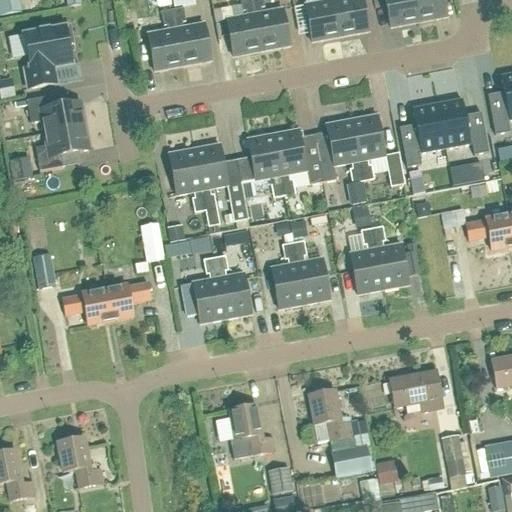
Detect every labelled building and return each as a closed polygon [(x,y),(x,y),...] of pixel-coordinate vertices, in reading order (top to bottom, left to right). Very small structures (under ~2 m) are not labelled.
[(0,0),(0,18),(19,15),(15,0),(0,0)] [(65,0),(67,9),(79,7),(78,0),(65,0)] [(168,0),(154,0),(157,10),(170,7),(168,0)] [(193,7),(191,0),(171,0),(173,10),(193,7)] [(260,55),(249,0),(238,0),(241,14),(244,13),(245,19),(225,23),(232,60),(260,55)] [(261,0),(249,0),(260,55),(288,49),(281,12),(261,16),(260,11),(263,10),(261,0)] [(304,0),(305,8),(304,8),(311,45),(340,40),(332,0),(304,0)] [(332,0),(340,40),(367,35),(360,0),(346,0),(340,1),(339,0),(332,0)] [(383,0),(389,31),(418,25),(412,0),(383,0)] [(412,0),(418,25),(446,20),(442,0),(412,0)] [(182,10),(171,13),(181,69),(210,64),(203,27),(182,31),(181,25),(185,25),(182,10)] [(181,69),(171,13),(160,15),(162,29),(166,28),(167,34),(146,37),(153,75),(181,69)] [(72,46),(68,29),(23,37),(29,72),(24,73),(27,92),(55,87),(55,85),(53,86),(50,69),(71,65),(68,46),(72,46)] [(502,95),(486,98),(494,138),(509,136),(507,125),(511,123),(511,76),(499,79),(502,95)] [(0,99),(1,102),(15,99),(11,81),(0,83),(0,99)] [(41,124),(43,137),(83,129),(78,106),(51,111),(49,99),(25,103),(29,127),(41,124)] [(461,102),(436,107),(444,152),(470,147),(472,159),(488,156),(480,116),(465,119),(461,102)] [(414,128),(398,131),(405,171),(420,168),(418,157),(444,152),(436,107),(411,111),(414,128)] [(376,118),(350,123),(362,185),(373,183),(370,168),(367,169),(366,164),(384,160),(376,118)] [(330,158),(317,160),(322,185),(335,183),(332,170),(350,167),(351,172),(348,173),(351,187),(362,185),(350,123),(325,128),(330,158)] [(83,129),(43,137),(46,149),(34,151),(38,174),(62,170),(60,158),(87,153),(83,129)] [(297,133),(272,138),(283,200),(294,198),(293,190),(291,184),(288,184),(287,178),(305,175),(307,188),(321,185),(322,185),(317,160),(316,160),(303,163),(299,141),(297,133)] [(272,138),(246,143),(249,160),(254,185),(257,201),(271,198),(272,202),(283,200),(272,138)] [(218,148),(193,153),(204,214),(215,212),(213,198),(210,198),(209,193),(226,190),(218,148)] [(204,214),(193,153),(167,157),(175,199),(192,196),(193,201),(190,202),(193,217),(204,214)] [(384,159),(385,160),(386,166),(387,174),(389,185),(390,190),(403,187),(397,156),(384,159)] [(28,160),(9,163),(13,183),(31,180),(28,160)] [(366,206),(362,185),(351,187),(345,188),(349,210),(366,206)] [(240,187),(226,190),(228,201),(231,217),(233,225),(234,225),(247,222),(242,198),(240,187)] [(365,208),(351,212),(355,231),(370,228),(365,208)] [(461,213),(439,216),(442,232),(463,228),(463,226),(461,213)] [(0,217),(0,238),(16,236),(13,216),(0,217)] [(511,248),(511,244),(507,216),(484,220),(484,222),(463,226),(463,228),(466,243),(487,239),(490,253),(511,248)] [(326,226),(325,218),(309,221),(310,228),(326,226)] [(303,221),(289,224),(292,242),(300,241),(306,239),(303,221)] [(289,237),(287,225),(274,227),(277,239),(289,237)] [(140,229),(145,264),(162,261),(157,227),(140,229)] [(181,229),(167,231),(169,246),(184,244),(181,229)] [(381,230),(370,232),(382,294),(407,289),(400,247),(382,250),(381,245),(384,244),(381,230)] [(382,294),(370,232),(359,234),(362,248),(365,248),(366,253),(348,257),(356,298),(382,294)] [(246,234),(236,236),(238,245),(248,243),(246,234)] [(198,243),(189,245),(192,259),(210,255),(210,252),(207,241),(198,243)] [(302,244),(291,246),(303,308),(329,304),(321,262),(303,265),(302,259),(305,259),(302,244)] [(303,308),(291,246),(280,248),(283,263),(286,263),(287,268),(269,271),(277,313),(303,308)] [(408,257),(404,258),(408,280),(420,277),(414,247),(406,248),(408,257)] [(32,261),(38,291),(54,288),(49,258),(32,261)] [(213,261),(225,322),(250,318),(242,276),(225,279),(224,274),(227,273),(224,259),(213,261)] [(199,327),(225,322),(213,261),(202,263),(205,277),(208,277),(209,282),(191,286),(199,327)] [(126,289),(103,293),(109,324),(131,320),(129,307),(149,304),(146,287),(126,291),(126,289)] [(109,324),(103,293),(81,297),(81,299),(60,303),(63,319),(84,315),(87,328),(109,324)] [(511,360),(489,365),(494,391),(511,387),(511,360)] [(427,413),(441,410),(435,374),(386,383),(391,410),(425,403),(427,413)] [(273,392),(264,395),(270,414),(279,411),(273,392)] [(319,396),(307,398),(312,428),(316,446),(327,444),(328,444),(352,439),(349,425),(339,427),(333,393),(319,396)] [(253,408),(226,413),(232,443),(230,444),(234,462),(240,461),(247,459),(271,455),(268,441),(259,442),(253,408)] [(352,439),(328,444),(330,456),(335,481),(370,474),(365,450),(354,452),(352,439)] [(456,439),(440,442),(448,480),(464,477),(456,439)] [(88,475),(82,441),(56,446),(62,475),(74,473),(77,492),(101,488),(98,473),(88,475)] [(511,444),(503,446),(509,478),(511,477),(511,444)] [(9,504),(32,500),(29,486),(21,488),(14,454),(0,456),(0,486),(5,486),(9,504)] [(374,467),(376,482),(377,487),(386,486),(393,485),(396,484),(393,464),(374,467)] [(268,475),(271,497),(291,494),(288,471),(268,475)] [(426,482),(428,493),(442,491),(440,480),(426,482)] [(487,491),(490,511),(503,511),(499,489),(487,491)] [(434,495),(414,499),(415,511),(435,511),(437,511),(434,495)] [(511,511),(511,496),(503,498),(505,511),(511,511)] [(273,511),(294,511),(292,500),(272,503),(273,511)]
